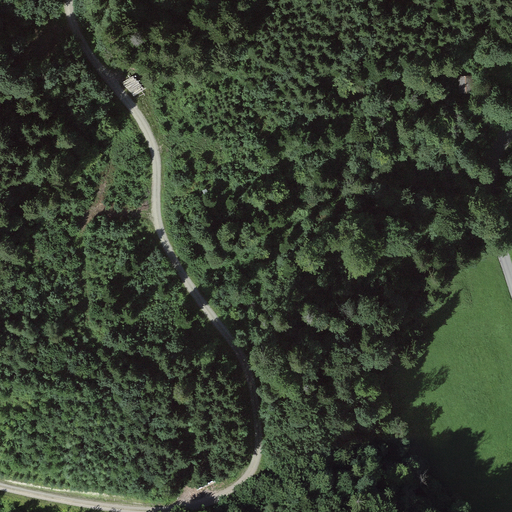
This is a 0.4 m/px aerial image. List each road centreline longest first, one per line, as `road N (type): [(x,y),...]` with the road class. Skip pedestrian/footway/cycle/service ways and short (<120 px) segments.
road 1 (track): [(0,483),(145,510),(212,505),(257,458),(250,375),(159,230),(150,132),(70,22),(69,0)]
road 2 (unclassified): [(511,262),(495,188),(511,135)]
road 3 (track): [(96,60),(141,77),(219,61)]
